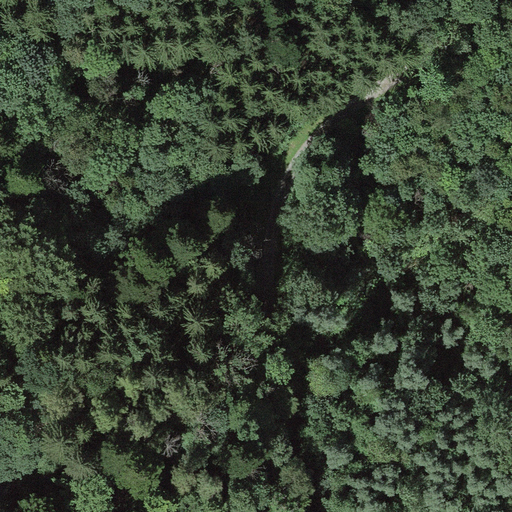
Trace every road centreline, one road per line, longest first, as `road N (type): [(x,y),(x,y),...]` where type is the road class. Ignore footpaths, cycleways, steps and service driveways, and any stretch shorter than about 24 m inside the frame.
road 1 (track): [(305,511),(265,315),(268,219),(309,139),(491,0)]
road 2 (motorway): [(511,490),(396,433),(96,329),(0,308)]
road 3 (motorway): [(0,428),(260,511)]
road 4 (track): [(0,501),(28,412),(19,370),(0,340)]
